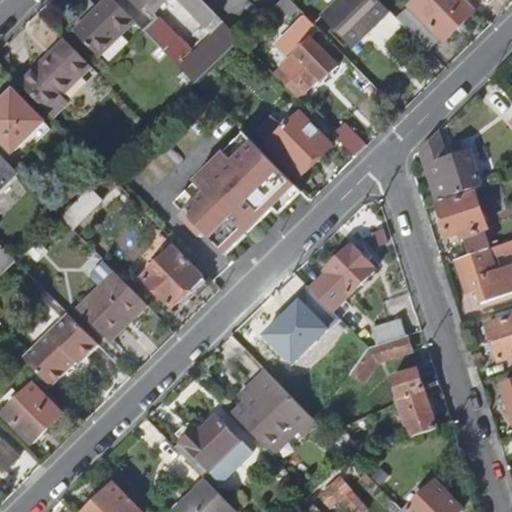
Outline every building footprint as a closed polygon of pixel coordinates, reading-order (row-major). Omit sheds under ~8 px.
[(114,0),(110,0),(76,34),(100,58),(136,23),(114,0)] [(147,0),(157,10),(166,0),(147,0)] [(178,0),(208,30),(220,18),(202,0),(178,0)] [(290,0),(285,0),(266,20),(276,32),(299,9),(290,0)] [(344,0),(324,19),(354,51),(392,16),(376,0),(344,0)] [(419,0),(397,21),(429,54),(441,42),(444,45),(477,14),(462,0),(419,0)] [(143,30),(168,56),(180,44),(153,17),(141,28),(143,30)] [(298,25),(313,41),(322,33),(307,17),(298,25)] [(136,23),(100,58),(107,65),(143,30),(141,28),(136,23)] [(299,55),(277,77),(300,102),(321,81),(324,84),(339,68),(313,41),(298,25),(284,39),(299,55)] [(228,26),(182,71),(198,86),(211,73),(219,65),(243,42),(228,26)] [(67,40),(21,86),(45,111),(62,94),(91,65),(67,40)] [(91,65),(62,94),(69,101),(98,72),(91,65)] [(219,65),(211,73),(219,83),(228,75),(219,65)] [(211,73),(198,86),(206,95),(219,83),(211,73)] [(46,127),(16,96),(8,95),(1,102),(0,105),(0,140),(15,156),(46,127)] [(301,114),(268,147),(301,180),(334,147),(301,114)] [(335,137),(356,160),(369,148),(347,125),(335,137)] [(446,159),(438,134),(420,151),(438,203),(478,189),(482,188),(470,151),(446,159)] [(244,135),(195,182),(197,183),(203,189),(232,161),(235,163),(254,145),(244,135)] [(175,205),(227,258),(248,238),(243,231),(252,222),(257,222),(259,212),(251,205),(261,195),(268,203),(291,183),(254,145),(235,163),(232,161),(203,189),(197,183),(175,205)] [(0,195),(21,176),(0,153),(0,195)] [(251,205),(259,212),(257,222),(252,222),(243,231),(248,238),(298,190),(291,183),(268,203),(261,195),(251,205)] [(93,189),(63,218),(74,229),(105,200),(93,189)] [(438,207),(449,239),(463,234),(471,258),(499,248),(497,243),(487,246),(483,233),(488,232),(475,195),(438,207)] [(457,262),(469,296),(477,292),(482,307),(511,297),(511,270),(498,275),(493,263),(511,256),(511,243),(499,248),(471,258),(457,262)] [(329,275),(313,291),(328,306),(334,312),(335,313),(379,270),(355,246),(327,273),(329,275)] [(4,249),(0,252),(0,279),(17,263),(4,249)] [(174,252),(142,282),(171,313),(203,283),(174,252)] [(117,276),(81,312),(112,345),(126,331),(124,329),(146,307),(117,276)] [(304,287),(272,320),(293,341),(324,312),(328,317),(334,312),(328,306),(325,309),(304,287)] [(66,314),(21,357),(52,389),(76,366),(79,368),(100,349),(66,314)] [(511,318),(487,326),(499,363),(511,358),(511,318)] [(373,331),(378,347),(408,337),(403,321),(373,331)] [(370,349),(351,375),(350,376),(364,387),(379,366),(413,355),(408,337),(378,347),(370,349)] [(365,344),(346,369),(351,375),(370,349),(365,344)] [(393,380),(414,439),(439,431),(420,379),(425,377),(423,370),(393,380)] [(247,405),(236,416),(266,446),(270,451),(290,432),(300,432),(304,437),(319,424),(317,422),(304,409),(267,371),(252,386),(262,396),(249,407),(247,405)] [(252,386),(241,398),(247,405),(249,407),(262,396),(252,386)] [(33,388),(4,417),(34,447),(64,418),(33,388)] [(304,409),(317,422),(335,398),(326,388),(304,409)] [(242,443),(217,417),(199,435),(195,430),(175,449),(205,479),(208,482),(217,491),(253,455),(242,443)] [(290,432),(270,451),(275,458),(300,432),(290,432)] [(338,443),(352,458),(353,458),(361,450),(347,435),(338,443)] [(0,479),(18,462),(4,447),(0,442),(0,479)] [(345,465),(309,499),(315,505),(321,500),(332,511),(343,502),(352,511),(369,511),(341,481),(352,472),(345,465)] [(236,511),(217,491),(208,482),(176,511),(236,511)] [(406,511),(407,511),(462,511),(463,511),(437,483),(406,511)] [(140,511),(115,486),(87,511),(140,511)]
